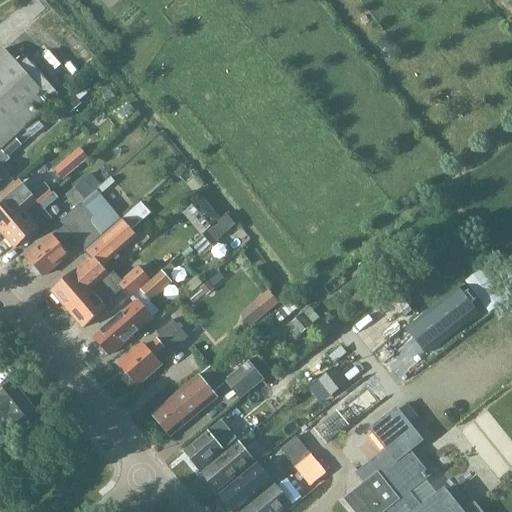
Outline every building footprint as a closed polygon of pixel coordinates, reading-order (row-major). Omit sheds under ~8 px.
[(27,59),(18,66),(5,51),(0,54),(0,151),(38,118),(53,105),(52,104),(60,96),(27,59)] [(78,100),(70,90),(58,101),(66,110),(78,100)] [(9,157),(44,125),(38,118),(0,151),(0,183),(10,176),(2,167),(10,160),(9,159),(9,158),(9,157)] [(80,148),(54,169),(62,179),(88,158),(80,148)] [(91,173),(74,189),(84,200),(100,186),(101,185),(91,173)] [(37,204),(50,193),(44,185),(30,197),(37,204)] [(86,253),(142,203),(141,202),(122,219),(100,195),(105,190),(100,186),(84,200),(80,204),(81,204),(59,223),(63,228),(27,259),(35,267),(33,271),(37,276),(41,274),(44,277),(69,257),(60,245),(70,236),(86,253)] [(37,204),(30,197),(22,188),(0,206),(0,232),(1,233),(26,213),(36,204),(37,204)] [(43,211),(57,200),(50,193),(37,204),(43,211)] [(203,234),(220,219),(203,200),(186,214),(203,234)] [(137,239),(131,232),(151,213),(142,203),(86,253),(95,264),(97,263),(102,269),(137,239)] [(26,213),(1,233),(15,250),(39,229),(51,219),(43,211),(37,204),(36,204),(26,213)] [(218,238),(233,225),(225,216),(210,229),(218,238)] [(108,276),(108,275),(102,269),(97,263),(95,264),(80,276),(76,272),(52,293),(67,311),(108,276)] [(170,263),(141,290),(151,302),(173,282),(166,275),(174,268),(170,263)] [(130,298),(150,282),(139,268),(122,283),(112,271),(108,275),(108,276),(67,311),(83,329),(108,308),(105,305),(122,289),(130,298)] [(208,282),(200,289),(206,296),(214,289),(208,282)] [(458,287),(405,328),(425,354),(478,313),(458,287)] [(253,326),(279,305),(270,293),(243,315),(253,326)] [(109,356),(137,332),(138,333),(154,318),(137,299),(120,315),(121,316),(94,339),(100,346),(99,350),(104,356),(108,355),(109,356)] [(292,301),(275,315),(281,322),(298,308),(292,301)] [(302,315),(292,323),(301,335),(311,326),(302,315)] [(161,365),(156,359),(155,357),(168,346),(173,352),(188,338),(172,319),(156,333),(159,337),(157,339),(156,339),(146,347),(144,345),(118,367),(136,387),(161,365)] [(317,380),(329,371),(320,360),(308,369),(317,380)] [(248,361),(224,381),(240,400),(264,380),(248,361)] [(224,385),(224,384),(210,368),(152,416),(170,437),(218,399),(214,394),(224,385)] [(333,369),(319,380),(331,396),(345,385),(333,369)] [(22,435),(29,430),(41,420),(12,384),(0,394),(0,426),(0,427),(13,442),(22,435)] [(367,388),(345,405),(357,420),(379,403),(367,388)] [(261,427),(276,414),(260,395),(245,407),(251,415),(246,420),(254,430),(260,426),(261,427)] [(330,430),(339,423),(326,405),(316,412),(330,430)] [(411,452),(424,442),(396,408),(368,430),(385,451),(355,474),(364,484),(344,500),(353,511),(386,511),(387,511),(386,511),(481,511),(475,503),(463,511),(462,511),(445,489),(421,507),(410,493),(431,477),(411,452)] [(276,445),(291,432),(276,414),(261,427),(276,445)] [(222,422),(184,452),(199,471),(237,441),(222,422)] [(296,469),(311,456),(295,437),(279,450),(296,469)] [(216,492),(254,461),(240,444),(202,474),(216,492)] [(310,487),(326,474),(311,456),(296,469),(310,487)] [(257,464),(219,496),(232,511),(235,511),(272,482),(257,464)] [(279,511),(291,503),(276,486),(244,511),(279,511)]
